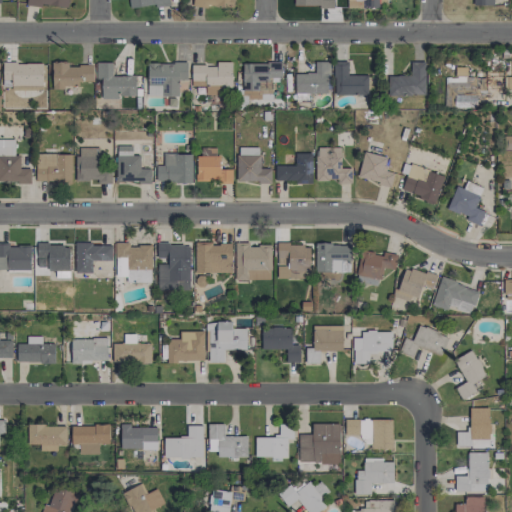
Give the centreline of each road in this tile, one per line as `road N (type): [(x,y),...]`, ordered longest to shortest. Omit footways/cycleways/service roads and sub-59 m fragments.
road 1 (residential): [(511,256),(334,210),(0,215)]
road 2 (residential): [(511,31),(0,33)]
road 3 (residential): [(422,394),(0,397)]
